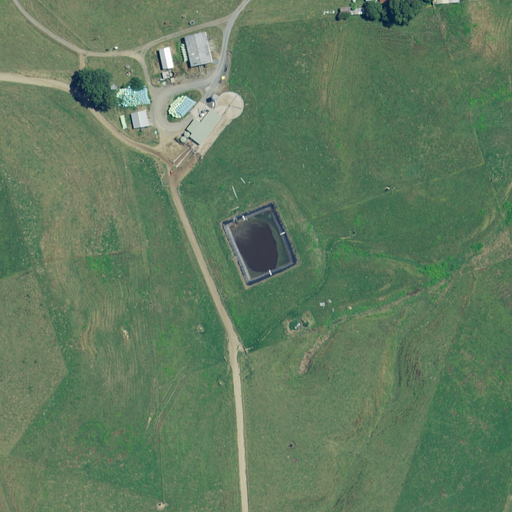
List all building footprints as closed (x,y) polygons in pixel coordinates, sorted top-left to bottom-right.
[(353,7),(341,8),(342,16),(353,16),(353,7)] [(213,63),(207,33),(187,37),(193,67),(213,63)] [(179,70),(174,45),(158,48),(165,79),(171,78),(170,72),(179,70)] [(223,118),(213,110),(203,123),(197,118),(188,129),(194,134),(192,137),(202,145),(223,118)] [(150,126),(148,111),(133,114),(135,129),(150,126)] [(192,135),(188,131),(181,139),(185,143),(192,135)]
